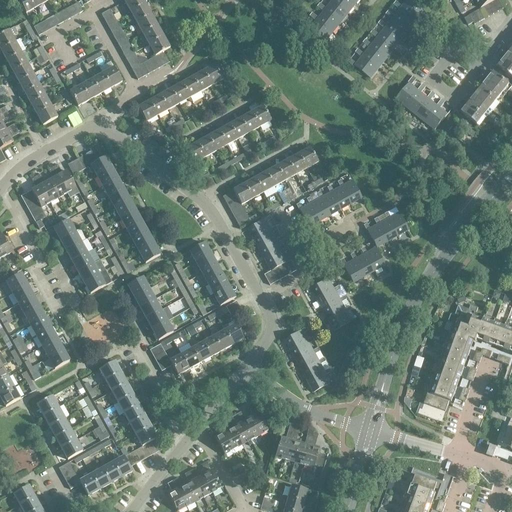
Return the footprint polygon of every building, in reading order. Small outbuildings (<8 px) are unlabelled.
[(25,15),(37,9),(31,0),(17,0),(25,15)] [(45,0),(31,0),(37,9),(48,3),(45,0)] [(130,14),(145,6),(141,0),(128,0),(124,3),(130,14)] [(348,14),(329,0),(327,0),(332,3),(327,9),(320,4),(318,6),(340,24),(348,14)] [(355,5),(349,0),(329,0),(348,14),(355,5)] [(394,5),(416,22),(424,12),(408,0),(403,7),(396,2),(394,5)] [(477,0),(477,1),(482,9),(484,8),(489,6),(493,3),(498,0),(477,0)] [(498,0),(493,3),(499,12),(504,10),(498,0)] [(75,5),(80,14),(83,12),(78,3),(75,5)] [(499,12),(493,3),(489,6),(494,15),(499,12)] [(416,22),(394,5),(400,10),(395,17),(389,11),(387,14),(409,32),(416,22)] [(136,25),(151,17),(145,6),(130,14),(136,25)] [(340,24),(318,6),(317,7),(324,13),(319,19),(312,14),(311,16),(333,33),(340,24)] [(494,15),(489,6),(484,8),(489,18),(494,15)] [(489,18),(484,8),(482,9),(479,11),(485,21),(489,18)] [(110,10),(101,15),(103,18),(112,13),(110,10)] [(475,13),(480,23),(485,21),(479,11),(475,13)] [(469,16),(474,24),(475,26),(480,23),(475,13),(469,16)] [(56,22),(62,19),(59,14),(53,17),(56,22)] [(409,32),(387,14),(386,15),(392,20),(387,26),(381,21),(379,23),(401,41),(409,32)] [(333,33),(311,16),(310,17),(316,22),(311,29),(305,23),(302,27),(309,32),(310,31),(325,43),(333,33)] [(474,24),(469,16),(464,19),(468,27),(474,24)] [(151,17),(136,25),(143,36),(157,28),(151,17)] [(44,34),(48,32),(43,23),(39,25),(44,34)] [(401,41),(379,23),(378,25),(384,30),(380,36),(373,31),(372,33),(394,51),(401,41)] [(29,34),(33,32),(29,25),(25,28),(29,34)] [(90,39),(97,37),(94,28),(87,30),(90,39)] [(149,46),(163,38),(157,28),(143,36),(149,46)] [(114,37),(123,32),(121,29),(112,34),(114,37)] [(0,37),(0,50),(1,52),(15,44),(9,32),(0,37)] [(33,32),(29,34),(33,41),(37,39),(33,32)] [(394,51),(372,33),(371,34),(377,39),(372,45),(366,40),(364,42),(386,60),(394,51)] [(163,38),(149,46),(155,58),(158,56),(163,53),(169,50),(163,38)] [(386,60),(364,42),(363,44),(369,49),(364,55),(358,50),(356,52),(378,70),(386,60)] [(21,55),(15,44),(1,52),(7,62),(21,55)] [(133,51),(130,45),(121,51),(124,56),(133,51)] [(36,58),(40,55),(44,53),(41,47),(32,52),(36,58)] [(378,70),(356,52),(355,53),(362,58),(357,64),(350,60),(348,63),(354,68),(355,67),(370,80),(378,70)] [(44,53),(40,55),(45,64),(49,61),(44,53)] [(158,56),(164,67),(169,64),(163,53),(158,56)] [(27,65),(21,55),(7,62),(13,73),(27,65)] [(158,56),(155,58),(153,59),(159,70),(164,67),(158,56)] [(95,61),(93,57),(86,61),(88,65),(95,61)] [(159,70),(153,59),(147,62),(153,72),(159,70)] [(511,64),(505,59),(498,67),(511,78),(511,64)] [(153,72),(147,62),(142,65),(148,75),(153,72)] [(33,76),(27,65),(13,73),(19,84),(33,76)] [(148,75),(142,65),(137,67),(143,78),(148,75)] [(143,78),(137,67),(132,70),(138,81),(143,78)] [(203,73),(211,87),(223,81),(215,67),(203,73)] [(53,78),(57,76),(53,69),(49,71),(53,78)] [(74,73),(71,69),(64,73),(67,77),(74,73)] [(114,69),(102,76),(110,90),(122,84),(114,69)] [(211,87),(203,73),(192,79),(201,93),(211,87)] [(487,81),(505,96),(511,88),(494,73),(487,81)] [(39,87),(33,76),(19,84),(25,95),(39,87)] [(57,76),(53,78),(57,85),(61,83),(57,76)] [(110,90),(102,76),(91,82),(99,96),(110,90)] [(396,100),(406,108),(424,86),(423,85),(417,91),(411,86),(416,80),(413,77),(407,84),(408,85),(396,100)] [(201,93),(192,79),(182,85),(190,99),(201,93)] [(505,96),(487,81),(481,89),(499,104),(505,96)] [(99,96),(91,82),(80,88),(88,102),(99,96)] [(190,99),(182,85),(171,91),(179,105),(190,99)] [(426,87),(424,86),(406,108),(416,115),(433,93),(432,92),(427,98),(420,93),(426,87)] [(45,98),(39,87),(25,95),(31,106),(45,98)] [(88,102),(80,88),(69,94),(77,109),(88,102)] [(499,104),(481,89),(475,97),(493,112),(499,104)] [(65,100),(69,98),(65,90),(61,93),(65,100)] [(179,105),(171,91),(160,97),(168,111),(179,105)] [(435,95),(433,93),(416,115),(425,123),(443,101),(441,100),(436,106),(430,101),(435,95)] [(219,100),(222,104),(229,100),(226,96),(219,100)] [(168,111),(160,97),(149,103),(157,117),(168,111)] [(493,112),(475,97),(468,105),(486,120),(493,112)] [(31,106),(37,117),(51,109),(45,98),(31,106)] [(69,98),(65,100),(69,107),(73,105),(69,98)] [(222,104),(219,100),(212,104),(214,108),(222,104)] [(445,103),(443,101),(425,123),(435,131),(447,115),(440,109),(445,103)] [(157,117),(149,103),(138,109),(146,124),(157,117)] [(486,120),(468,105),(462,114),(480,128),(486,120)] [(197,112),(200,116),(207,112),(205,108),(197,112)] [(251,114),(259,129),(270,122),(263,108),(251,114)] [(57,120),(51,109),(37,117),(43,128),(57,120)] [(200,116),(197,112),(190,116),(193,120),(200,116)] [(0,117),(0,129),(3,127),(0,123),(9,118),(7,114),(0,117)] [(240,120),(248,135),(259,129),(251,114),(240,120)] [(183,120),(176,124),(178,129),(185,125),(183,120)] [(229,126),(237,141),(248,135),(240,120),(229,126)] [(178,129),(176,124),(169,128),(171,132),(178,129)] [(475,134),(463,124),(460,128),(472,138),(475,134)] [(0,129),(0,140),(16,131),(13,126),(5,131),(3,127),(0,129)] [(218,132),(226,147),(237,141),(229,126),(218,132)] [(18,135),(16,131),(0,140),(0,151),(13,145),(10,140),(18,135)] [(208,138),(216,153),(226,147),(218,132),(208,138)] [(156,141),(163,137),(161,133),(153,137),(156,141)] [(267,141),(269,146),(277,142),(274,137),(267,141)] [(197,144),(205,159),(216,153),(208,138),(197,144)] [(269,146),(267,141),(260,145),(262,150),(269,146)] [(205,159),(197,144),(185,150),(193,165),(205,159)] [(90,154),(78,161),(84,172),(88,169),(91,175),(94,173),(97,178),(111,170),(105,159),(103,160),(96,147),(89,151),(90,154)] [(298,156),(306,170),(318,164),(309,149),(298,156)] [(245,154),(248,158),(255,154),(252,150),(245,154)] [(248,158),(245,154),(238,157),(241,162),(248,158)] [(306,170),(298,156),(287,162),(295,176),(306,170)] [(73,164),(79,174),(84,172),(78,161),(73,164)] [(224,166),(226,170),(233,166),(231,162),(224,166)] [(295,176),(287,162),(276,168),(284,182),(295,176)] [(79,174),(73,164),(68,167),(73,177),(79,174)] [(226,170),(224,166),(217,169),(219,174),(226,170)] [(53,170),(67,196),(76,191),(66,173),(62,176),(57,167),(53,170)] [(284,182),(276,168),(265,174),(274,188),(284,182)] [(67,196),(53,170),(48,172),(52,181),(49,183),(58,200),(67,196)] [(103,189),(117,181),(111,170),(97,178),(103,189)] [(201,178),(204,182),(211,178),(209,174),(201,178)] [(274,188),(265,174),(255,180),(263,194),(274,188)] [(35,180),(49,205),(58,200),(49,183),(44,185),(40,177),(35,180)] [(79,188),(83,186),(79,178),(74,181),(79,188)] [(313,183),(316,188),(323,183),(321,179),(313,183)] [(35,190),(31,193),(34,199),(37,204),(40,209),(40,210),(49,205),(35,180),(31,182),(35,190)] [(263,194),(255,180),(244,186),(252,200),(263,194)] [(109,200),(123,192),(117,181),(103,189),(109,200)] [(338,183),(350,205),(361,199),(352,183),(344,187),(341,182),(338,183)] [(350,205),(338,183),(337,184),(340,189),(333,193),(331,188),(328,189),(340,211),(350,205)] [(252,200),(244,186),(232,192),(233,193),(236,198),(239,203),(241,206),(252,200)] [(295,199),(293,195),(288,187),(284,189),(288,197),(285,199),(288,203),(295,199)] [(340,211),(328,189),(327,190),(330,195),(323,199),(320,194),(318,195),(330,217),(340,211)] [(293,195),(295,199),(302,195),(300,191),(293,195)] [(115,211),(130,203),(123,192),(109,200),(115,211)] [(23,204),(34,199),(31,193),(21,199),(23,204)] [(226,204),(236,198),(233,193),(223,198),(226,204)] [(330,217),(318,195),(317,195),(319,201),(313,204),(310,199),(307,200),(320,222),(330,217)] [(236,198),(226,204),(228,209),(239,203),(236,198)] [(26,209),(37,204),(34,199),(23,204),(26,209)] [(91,210),(95,208),(94,207),(96,206),(93,199),(86,202),(91,210)] [(320,222),(307,200),(306,201),(309,206),(302,210),(299,205),(296,207),(299,212),(300,212),(309,228),(320,222)] [(121,222),(136,214),(130,203),(115,211),(121,222)] [(239,203),(228,209),(231,214),(242,208),(241,206),(239,203)] [(271,207),(273,211),(281,207),(278,203),(271,207)] [(29,215),(40,209),(37,204),(26,209),(29,215)] [(273,211),(271,207),(264,211),(266,215),(273,211)] [(234,219),(245,213),(242,208),(231,214),(234,219)] [(43,214),(40,210),(40,209),(29,215),(32,220),(43,214)] [(237,224),(248,219),(245,213),(234,219),(237,224)] [(387,213),(385,215),(397,237),(408,231),(399,215),(390,219),(387,213)] [(35,225),(41,222),(46,220),(43,214),(32,220),(35,225)] [(136,214),(121,222),(127,233),(142,224),(136,214)] [(90,225),(95,222),(90,215),(86,217),(90,225)] [(248,219),(251,224),(258,220),(255,215),(248,219)] [(376,219),(374,220),(387,243),(397,237),(385,215),(384,215),(387,221),(380,225),(376,219)] [(248,231),(254,241),(276,229),(275,227),(269,231),(265,224),(271,221),(269,217),(263,221),(264,222),(248,231)] [(251,224),(248,219),(237,224),(240,230),(251,224)] [(377,249),(387,243),(374,220),(373,221),(376,227),(369,230),(366,225),(363,226),(366,232),(367,232),(377,249)] [(41,222),(35,225),(38,231),(44,228),(41,222)] [(60,242),(74,234),(68,222),(53,231),(60,242)] [(103,232),(107,230),(103,222),(98,224),(103,232)] [(133,243),(148,235),(142,224),(127,233),(133,243)] [(277,231),(276,229),(254,241),(259,251),(281,239),(281,238),(275,242),(271,234),(277,231)] [(74,234),(60,242),(66,253),(80,244),(74,234)] [(140,254),(154,246),(148,235),(133,243),(140,254)] [(0,255),(2,259),(11,254),(2,236),(0,237),(0,255)] [(102,246),(107,244),(102,236),(98,238),(102,246)] [(282,241),(281,239),(259,251),(265,261),(287,249),(287,248),(280,252),(276,244),(282,241)] [(115,254),(119,251),(115,243),(111,246),(115,254)] [(80,244),(66,253),(72,263),(86,255),(80,244)] [(196,264),(210,256),(204,245),(190,253),(196,264)] [(154,246),(140,254),(146,266),(160,257),(154,246)] [(360,250),(364,256),(365,256),(374,272),(384,266),(375,250),(367,255),(364,248),(360,250)] [(285,264),(287,263),(282,255),(288,252),(287,249),(265,261),(271,272),(274,270),(280,267),(285,264)] [(121,265),(126,262),(119,251),(115,254),(121,265)] [(350,256),(354,262),(364,278),(374,272),(365,256),(364,256),(357,260),(354,254),(350,256)] [(86,255),(72,263),(78,274),(92,266),(86,255)] [(210,256),(196,264),(202,275),(216,267),(210,256)] [(112,269),(119,266),(114,258),(110,260),(114,267),(112,268),(112,269)] [(353,284),(364,278),(354,262),(347,266),(343,260),(340,262),(343,268),(344,268),(353,284)] [(285,264),(291,275),(296,272),(290,261),(287,263),(285,264)] [(92,266),(78,274),(84,285),(106,273),(100,262),(92,266)] [(126,262),(121,265),(127,275),(131,273),(126,262)] [(172,277),(176,275),(170,263),(165,265),(172,277)] [(178,274),(182,271),(178,264),(174,266),(178,274)] [(286,278),(291,275),(285,264),(280,267),(286,278)] [(119,266),(112,269),(118,278),(124,275),(119,266)] [(216,267),(202,275),(208,286),(222,278),(216,267)] [(280,281),(286,278),(280,267),(274,270),(280,281)] [(275,284),(280,281),(274,270),(271,272),(269,273),(275,284)] [(106,273),(84,285),(90,296),(104,288),(112,283),(106,273)] [(270,286),(275,284),(269,273),(264,276),(270,286)] [(5,283),(12,294),(27,286),(20,275),(5,283)] [(183,286),(178,278),(176,275),(172,277),(174,281),(178,288),(178,289),(183,286)] [(222,278),(208,286),(214,297),(228,289),(222,278)] [(134,299),(149,291),(142,279),(128,287),(134,299)] [(316,300),(339,287),(338,287),(332,290),(327,280),(310,289),(316,300)] [(173,290),(178,288),(174,281),(169,283),(173,290)] [(12,294),(18,305),(33,297),(27,286),(12,294)] [(184,300),(189,297),(183,286),(178,289),(181,294),(184,300)] [(190,295),(195,293),(191,286),(186,288),(190,295)] [(322,311),(345,298),(344,297),(338,300),(334,293),(340,290),(339,287),(316,300),(322,311)] [(228,289),(214,297),(220,308),(235,300),(228,289)] [(149,291),(134,299),(140,310),(155,302),(149,291)] [(464,295),(456,298),(459,304),(466,301),(464,295)] [(509,304),(511,298),(505,296),(503,302),(509,304)] [(18,305),(24,316),(39,308),(33,297),(18,305)] [(190,311),(195,308),(189,297),(184,300),(190,309),(190,311)] [(328,321),(350,308),(350,307),(344,310),(340,303),(346,300),(345,298),(322,311),(328,321)] [(155,302),(140,310),(146,321),(161,313),(155,302)] [(228,313),(239,307),(236,302),(225,308),(228,313)] [(200,303),(196,306),(202,317),(207,315),(200,303)] [(511,321),(508,320),(506,325),(476,314),(478,308),(470,306),(469,310),(458,306),(455,316),(451,315),(448,323),(448,322),(445,330),(451,332),(428,394),(427,396),(422,411),(420,410),(418,415),(442,424),(443,419),(446,419),(449,411),(447,410),(449,403),(451,397),(454,398),(457,390),(454,389),(459,376),(461,376),(464,370),(462,369),(466,356),(468,357),(471,350),(469,349),(473,338),(484,342),(483,344),(490,347),(491,344),(505,349),(504,352),(511,354),(511,353),(511,321)] [(228,313),(231,319),(242,313),(239,307),(228,313)] [(24,316),(30,327),(45,319),(39,308),(24,316)] [(228,313),(225,308),(215,314),(217,318),(223,314),(224,316),(228,313)] [(350,308),(328,321),(334,332),(351,323),(346,314),(351,311),(350,308)] [(161,313),(146,321),(152,331),(166,324),(161,313)] [(217,318),(215,314),(207,318),(209,322),(217,318)] [(0,320),(4,327),(8,325),(12,323),(9,319),(6,321),(4,318),(0,319),(0,320)] [(30,327),(36,338),(50,330),(45,319),(30,327)] [(166,324),(152,331),(158,343),(169,337),(172,335),(166,324)] [(235,326),(229,329),(227,325),(222,327),(224,332),(232,346),(243,340),(235,326)] [(195,330),(192,326),(185,330),(188,334),(195,330)] [(284,342),(290,352),(312,340),(312,339),(306,342),(303,335),(308,332),(306,329),(300,332),(300,333),(284,342)] [(36,338),(42,349),(56,340),(50,330),(36,338)] [(221,352),(232,346),(224,332),(213,338),(221,352)] [(170,338),(173,342),(180,338),(178,334),(170,338)] [(213,338),(202,344),(210,359),(221,352),(213,338)] [(16,349),(20,347),(19,346),(22,344),(18,339),(16,340),(16,339),(12,342),(16,349)] [(42,349),(48,359),(62,351),(56,340),(42,349)] [(314,342),(312,340),(290,352),(296,362),(318,350),(317,349),(312,352),(308,345),(314,342)] [(199,365),(210,359),(202,344),(197,347),(194,342),(188,345),(191,350),(199,365)] [(153,358),(163,352),(161,347),(150,352),(153,358)] [(191,350),(180,356),(189,371),(199,365),(191,350)] [(320,353),(318,350),(296,362),(301,372),(324,360),(323,359),(318,362),(314,356),(320,353)] [(14,361),(18,358),(14,351),(10,353),(14,361)] [(69,363),(62,351),(48,359),(54,371),(69,363)] [(156,363),(166,357),(163,352),(153,358),(156,363)] [(177,378),(189,371),(180,356),(175,359),(172,354),(166,357),(169,363),(172,368),(177,378)] [(159,368),(169,363),(166,357),(156,363),(159,368)] [(325,363),(324,360),(301,372),(307,383),(329,370),(324,373),(320,366),(325,363)] [(28,370),(32,368),(28,361),(24,363),(28,370)] [(106,382),(120,374),(114,363),(99,371),(106,382)] [(169,363),(159,368),(162,373),(172,368),(169,363)] [(18,369),(11,372),(16,381),(22,377),(18,369)] [(331,373),(329,370),(307,383),(313,393),(330,384),(326,376),(331,373)] [(26,382),(30,380),(26,372),(22,375),(26,382)] [(112,393),(126,385),(120,374),(106,382),(112,393)] [(8,378),(0,382),(0,396),(14,389),(8,378)] [(79,392),(83,389),(79,382),(75,384),(79,392)] [(87,392),(91,390),(88,383),(83,385),(87,392)] [(118,404),(132,396),(126,385),(112,393),(118,404)] [(20,400),(14,389),(0,396),(0,399),(5,409),(20,400)] [(123,415),(138,407),(132,396),(118,404),(123,415)] [(87,407),(91,405),(87,397),(83,400),(87,407)] [(37,406),(43,417),(58,409),(52,398),(37,406)] [(99,414),(103,412),(100,405),(95,407),(99,414)] [(254,418),(250,420),(259,437),(267,432),(253,406),(249,409),(254,418)] [(129,426),(144,417),(138,407),(123,415),(129,426)] [(58,409),(43,417),(49,428),(64,420),(58,409)] [(241,413),(236,416),(250,442),(259,437),(250,420),(245,422),(241,413)] [(99,429),(103,426),(97,416),(91,419),(94,424),(96,423),(99,429)] [(237,427),(232,429),(242,447),(247,443),(249,447),(252,445),(250,442),(236,416),(232,418),(237,427)] [(135,437),(150,428),(144,417),(129,426),(135,437)] [(64,420),(49,428),(55,439),(70,431),(64,420)] [(224,423),(219,425),(233,451),(242,447),(232,429),(228,431),(224,423)] [(511,424),(509,424),(501,448),(504,449),(505,447),(511,449),(511,424)] [(224,456),(233,451),(219,425),(215,427),(219,436),(215,439),(224,456)] [(111,436),(116,433),(112,426),(107,429),(111,436)] [(157,439),(150,428),(135,437),(142,448),(145,446),(150,443),(155,440),(157,439)] [(70,431),(55,439),(62,450),(76,442),(70,431)] [(275,458),(285,461),(293,432),(288,431),(286,440),(280,439),(275,458)] [(285,461),(295,464),(301,445),(296,443),(298,434),(293,432),(285,461)] [(116,433),(111,436),(115,443),(120,440),(116,433)] [(305,446),(301,445),(295,464),(304,467),(313,434),(312,438),(307,437),(305,446)] [(314,469),(315,467),(318,455),(320,448),(315,447),(318,436),(313,434),(304,467),(314,469)] [(150,443),(156,453),(161,450),(155,440),(150,443)] [(76,442),(62,450),(68,461),(83,453),(76,442)] [(156,453),(150,443),(145,446),(151,456),(156,453)] [(105,449),(102,444),(95,448),(97,453),(105,449)] [(151,456),(145,446),(142,448),(140,449),(146,459),(151,456)] [(124,458),(124,457),(128,455),(124,448),(120,451),(124,458)] [(146,459),(140,449),(135,452),(140,462),(146,459)] [(140,462),(135,452),(129,455),(135,465),(140,462)] [(124,457),(130,468),(135,465),(129,455),(128,455),(124,457)] [(318,455),(315,467),(322,469),(325,457),(318,455)] [(83,461),(80,457),(73,461),(76,465),(83,461)] [(132,472),(130,468),(124,457),(124,458),(113,464),(121,478),(132,472)] [(203,476),(212,494),(221,489),(207,463),(202,466),(207,474),(203,476)] [(62,476),(73,470),(70,464),(59,470),(62,476)] [(121,478),(113,464),(102,470),(110,484),(121,478)] [(234,472),(237,478),(246,473),(243,467),(234,472)] [(73,470),(62,476),(65,481),(76,475),(73,470)] [(110,484),(102,470),(91,476),(99,491),(110,484)] [(212,494),(203,476),(198,479),(194,470),(189,472),(204,498),(212,494)] [(185,486),(195,503),(204,498),(189,472),(185,475),(189,484),(185,486)] [(447,494),(454,477),(446,474),(440,492),(447,494)] [(76,475),(65,481),(68,486),(79,480),(76,475)] [(80,482),(82,486),(88,497),(99,491),(91,476),(80,482)] [(415,476),(412,485),(408,483),(408,485),(412,487),(402,511),(426,511),(428,509),(431,510),(433,503),(431,501),(435,489),(438,490),(440,485),(415,476)] [(82,486),(80,482),(79,480),(68,486),(71,492),(82,486)] [(195,503),(185,486),(181,488),(177,480),(172,482),(186,508),(195,503)] [(176,511),(178,511),(186,508),(172,482),(167,485),(172,493),(168,496),(176,511)] [(14,495),(20,507),(35,498),(28,487),(14,495)] [(288,499),(304,503),(307,491),(291,487),(288,499)] [(20,507),(23,511),(35,511),(41,509),(35,498),(20,507)] [(264,499),(262,504),(275,508),(276,502),(264,499)] [(301,511),(304,503),(288,499),(285,511),(289,511),(301,511)]
